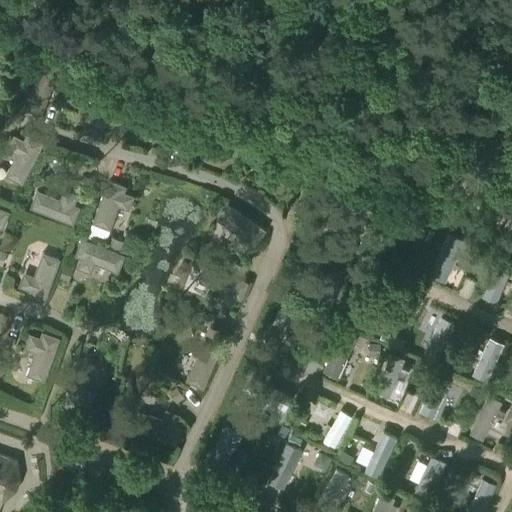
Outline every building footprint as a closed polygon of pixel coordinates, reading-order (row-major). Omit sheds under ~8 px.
[(41,65),(24,106),(40,113),(40,112),(56,71),(41,65)] [(100,86),(84,127),(100,134),(116,92),(100,86)] [(134,90),(127,107),(172,124),(179,107),(134,90)] [(201,119),(195,135),(237,153),(244,136),(202,118),(201,119)] [(27,134),(6,175),(22,183),(43,142),(27,134)] [(263,143),(256,160),(299,178),(306,161),(263,143)] [(109,178),(93,222),(109,228),(125,185),(109,178)] [(36,191),(30,208),(73,224),(79,207),(36,191)] [(227,203),(217,218),(254,245),(265,230),(227,203)] [(0,206),(0,226),(3,227),(9,210),(0,206)] [(388,208),(368,246),(382,254),(403,215),(388,208)] [(426,226),(422,236),(430,239),(434,230),(426,226)] [(449,230),(429,273),(446,281),(465,238),(449,230)] [(81,238),(74,255),(117,272),(124,255),(81,238)] [(480,247),(475,257),(482,260),(486,250),(480,247)] [(42,253),(27,296),(44,303),(59,259),(42,253)] [(511,262),(499,257),(482,295),(496,301),(511,264),(511,262)] [(206,264),(199,281),(239,298),(246,281),(206,264)] [(328,270),(314,306),(329,311),(343,276),(328,270)] [(388,291),(374,329),(389,334),(403,297),(388,291)] [(280,308),(258,348),(270,355),(292,314),(280,308)] [(442,316),(424,352),(438,359),(456,322),(442,316)] [(342,329),(323,369),(337,375),(356,335),(342,329)] [(42,332),(28,373),(45,379),(59,338),(42,332)] [(394,335),(391,342),(402,347),(405,339),(394,335)] [(483,353),(473,375),(489,383),(507,343),(491,336),(487,343),(482,341),(478,350),(483,353)] [(205,340),(187,379),(203,386),(221,348),(205,340)] [(369,342),(369,355),(380,355),(380,342),(369,342)] [(376,389),(390,395),(405,358),(404,358),(391,352),(376,389)] [(75,359),(60,402),(77,408),(79,401),(92,365),(75,359)] [(436,369),(422,402),(435,408),(450,375),(436,369)] [(240,370),(232,387),(285,411),(293,394),(240,370)] [(315,394),(310,410),(325,414),(329,398),(315,394)] [(489,395),(471,431),(483,437),(501,401),(489,395)] [(327,423),(322,431),(327,434),(323,440),(334,446),(351,414),(341,409),(331,426),(327,423)] [(138,411),(132,428),(175,444),(181,427),(161,420),(138,411)] [(298,416),(295,422),(305,427),(308,420),(298,416)] [(225,423),(206,463),(222,470),(240,430),(225,423)] [(282,424),(277,433),(285,437),(290,427),(282,424)] [(384,431),(364,471),(376,477),(396,437),(384,431)] [(271,432),(267,439),(277,445),(281,438),(271,432)] [(292,433),(288,440),(298,446),(302,439),(292,433)] [(286,443),(269,479),(284,486),(301,450),(286,443)] [(0,500),(2,501),(16,489),(21,475),(16,456),(0,450),(0,500)] [(344,450),(340,457),(350,463),(354,456),(344,450)] [(432,455),(415,491),(429,498),(446,462),(432,455)] [(336,468),(317,504),(331,511),(350,476),(336,468)] [(483,479),(469,511),(484,511),(496,485),(483,479)] [(370,481),(366,489),(372,492),(376,484),(370,481)] [(380,491),(371,511),(388,511),(395,497),(380,491)]
